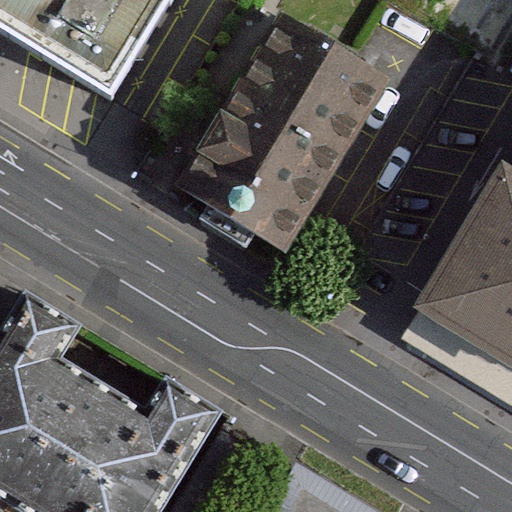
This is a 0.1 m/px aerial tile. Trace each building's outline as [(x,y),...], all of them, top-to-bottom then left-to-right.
[(0,0),(0,23),(125,96),(180,0),(0,0)] [(185,192),(288,255),(398,74),(295,11),(185,192)] [(511,404),(511,193),(421,353),(511,404)] [(86,333),(28,299),(0,347),(0,494),(31,511),(171,511),(228,414),(169,380),(157,401),(74,354),(86,333)] [(360,511),(295,477),(276,511),(360,511)]
